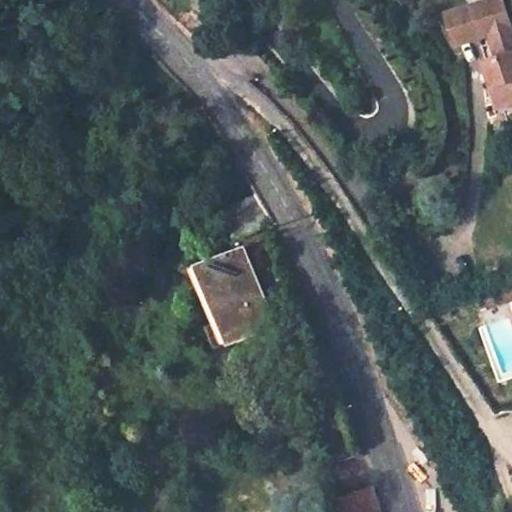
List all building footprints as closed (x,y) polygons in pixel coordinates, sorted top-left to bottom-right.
[(511,49),(498,0),(486,0),(443,12),(451,42),(485,33),(492,58),(479,62),(485,85),(495,83),(501,105),(511,102),(511,49)] [(485,85),(480,87),(487,109),(501,105),(495,83),(485,85)] [(270,322),(236,243),(193,262),(226,340),(270,322)] [(378,511),(373,494),(353,498),(356,511),(378,511)] [(356,511),(353,498),(336,502),(338,511),(356,511)]
